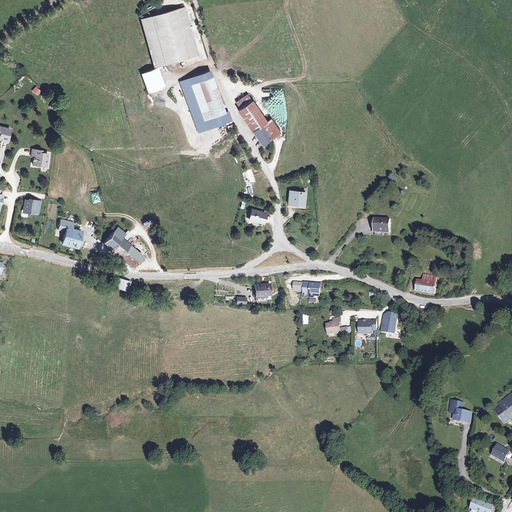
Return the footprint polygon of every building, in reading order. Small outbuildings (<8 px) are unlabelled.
[(183,7),(139,19),(153,67),(197,55),(183,7)] [(158,68),(140,74),(147,92),(164,86),(158,68)] [(198,131),(230,119),(211,70),(178,82),(198,131)] [(35,86),(32,91),(37,95),(41,91),(35,86)] [(278,131),(269,119),(266,121),(246,94),(235,102),(240,109),(237,111),(253,133),(255,132),(262,142),(278,131)] [(12,130),(0,127),(0,139),(0,141),(8,143),(12,130)] [(41,164),(46,165),(48,155),(42,154),(42,152),(32,150),(32,155),(36,155),(35,158),(33,158),(32,165),(40,167),(41,164)] [(246,183),(254,181),(250,170),(242,172),(246,183)] [(303,193),(288,192),(287,203),(302,204),(303,193)] [(35,209),(37,202),(33,201),(32,203),(26,202),(24,207),(26,207),(24,213),(34,215),(34,213),(38,214),(40,210),(35,209)] [(264,213),(251,210),(248,219),(261,222),(264,213)] [(71,229),(72,223),(60,219),(57,229),(65,231),(61,243),(66,245),(66,243),(76,246),(80,232),(71,229)] [(391,221),(375,221),(374,234),(390,234),(391,221)] [(127,237),(118,230),(105,244),(133,269),(142,260),(131,250),(137,243),(129,236),(127,237)] [(423,280),(417,279),(415,290),(434,294),(437,277),(424,274),(423,280)] [(127,290),(129,281),(117,279),(114,286),(127,290)] [(310,281),(303,281),(302,293),(319,294),(320,284),(310,283),(310,281)] [(269,283),(254,284),(255,297),(266,296),(266,294),(270,293),(269,283)] [(384,314),(381,331),(395,333),(398,314),(388,312),(384,314)] [(334,323),(327,324),(328,332),(340,331),(338,322),(340,322),(340,319),(333,319),(334,323)] [(371,322),(358,322),(358,332),(371,332),(371,329),(375,329),(376,321),(371,320),(371,322)] [(511,397),(495,410),(505,423),(511,417),(511,397)] [(463,403),(452,400),(449,410),(454,411),(452,419),(468,422),(471,412),(461,410),(463,403)] [(511,453),(511,451),(498,444),(493,454),(505,460),(507,456),(510,458),(511,453)] [(471,507),(479,510),(483,511),(489,511),(492,505),(474,498),(471,507)]
